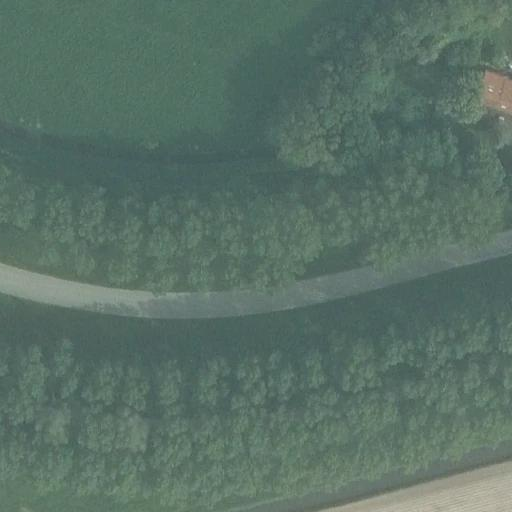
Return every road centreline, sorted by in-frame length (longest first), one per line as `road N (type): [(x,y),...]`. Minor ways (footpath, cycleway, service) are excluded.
road 1 (unclassified): [(511,244),(292,298),(214,307),(110,301),(0,278)]
road 2 (unclassified): [(0,405),(111,423),(252,425),(511,365)]
